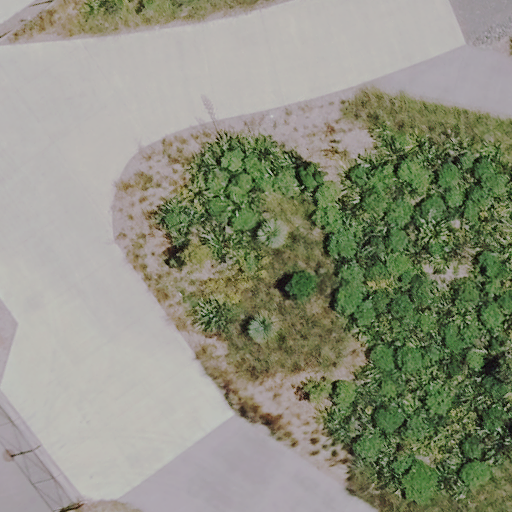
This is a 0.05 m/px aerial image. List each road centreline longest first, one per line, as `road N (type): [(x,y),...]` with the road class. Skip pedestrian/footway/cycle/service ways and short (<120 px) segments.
road 1 (track): [(0,83),(61,95),(283,47),(417,0)]
road 2 (track): [(0,178),(162,380),(51,461)]
